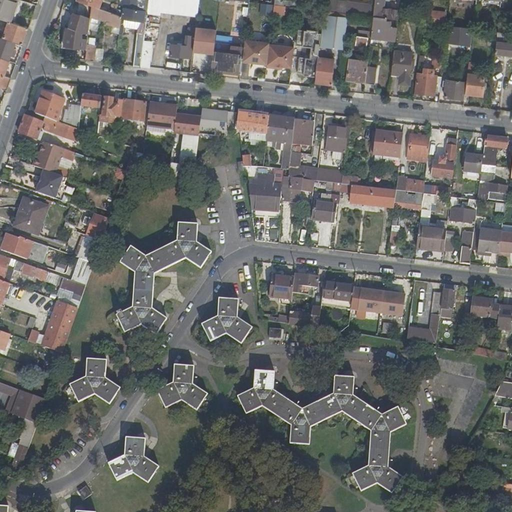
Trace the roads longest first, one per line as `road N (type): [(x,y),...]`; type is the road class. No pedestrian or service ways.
road 1 (residential): [(26,68),(511,123)]
road 2 (residential): [(511,283),(254,251),(218,271),(174,335)]
road 3 (residential): [(174,335),(101,451),(75,475),(21,490),(0,480)]
road 4 (residential): [(174,335),(223,361),(264,347),(395,361),(404,373)]
road 5 (residential): [(416,471),(442,441),(466,381),(404,373)]
